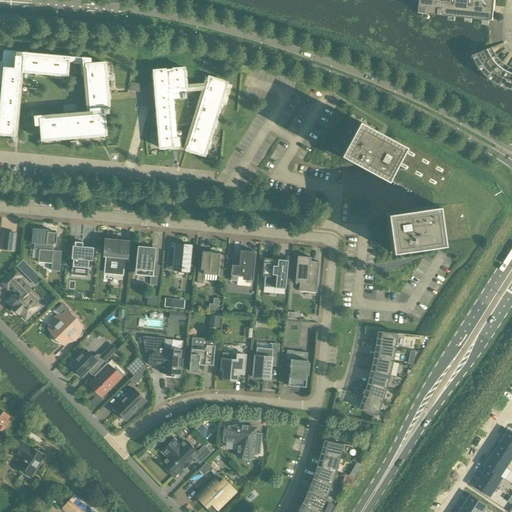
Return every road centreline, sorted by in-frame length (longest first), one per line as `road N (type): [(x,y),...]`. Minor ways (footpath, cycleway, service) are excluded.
road 1 (tertiary): [(0,16),(191,35),(272,55),(392,101),(511,165)]
road 2 (tertiary): [(511,149),(397,90),(277,43),(107,7),(0,0)]
road 3 (residential): [(0,208),(332,239),(318,381)]
road 4 (primary): [(511,256),(417,402),(391,464)]
road 5 (residential): [(316,407),(195,400),(114,444)]
road 6 (primary): [(391,464),(511,292)]
road 7 (residential): [(114,444),(0,324)]
road 8 (residential): [(0,157),(127,169)]
